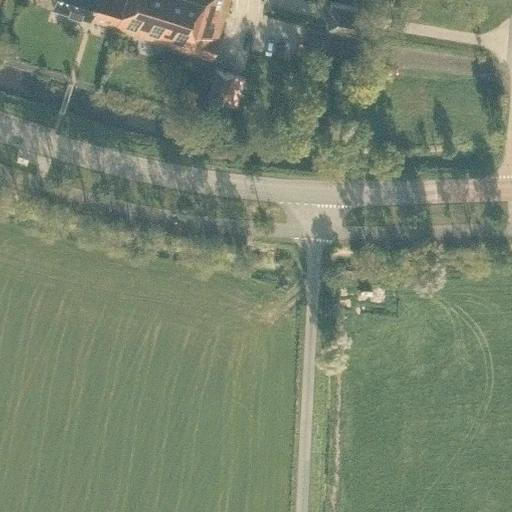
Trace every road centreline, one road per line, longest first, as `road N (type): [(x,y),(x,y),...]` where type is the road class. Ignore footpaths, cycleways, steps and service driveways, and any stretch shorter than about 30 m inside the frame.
road 1 (secondary): [(316,192),(184,178),(0,128)]
road 2 (unclassified): [(300,511),(316,192)]
road 3 (secondary): [(511,189),(316,192)]
